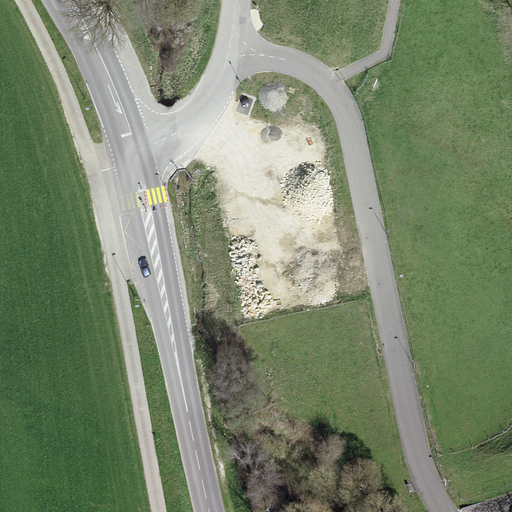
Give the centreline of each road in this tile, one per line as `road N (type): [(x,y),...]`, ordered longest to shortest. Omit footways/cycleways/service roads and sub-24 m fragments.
road 1 (residential): [(444,511),(415,443),(343,107),(315,72),(229,46)]
road 2 (secondary): [(130,150),(209,511)]
road 3 (track): [(93,171),(159,511)]
road 4 (track): [(23,0),(93,171),(134,163)]
road 5 (secondary): [(66,0),(130,150)]
road 6 (residential): [(229,46),(193,121),(130,150)]
